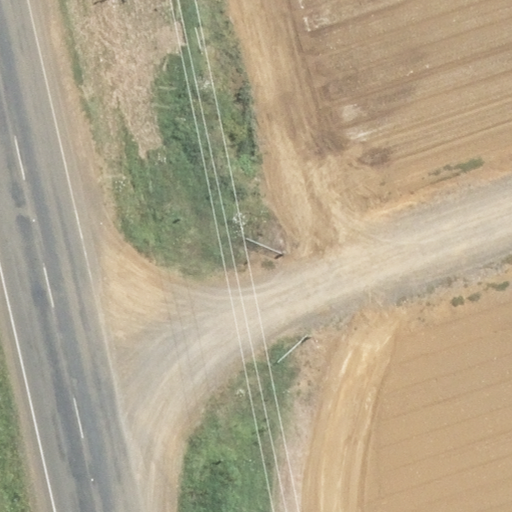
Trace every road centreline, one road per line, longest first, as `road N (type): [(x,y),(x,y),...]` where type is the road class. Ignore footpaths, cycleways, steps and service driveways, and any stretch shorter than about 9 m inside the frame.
road 1 (unknown): [(59,356),(511,222)]
road 2 (secondary): [(94,511),(0,89)]
